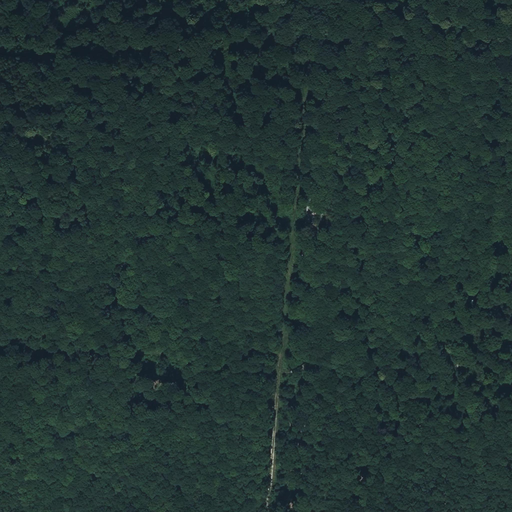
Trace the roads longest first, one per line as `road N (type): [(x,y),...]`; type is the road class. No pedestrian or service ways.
road 1 (track): [(268,511),(308,42),(0,51)]
road 2 (track): [(0,341),(279,372),(511,360)]
